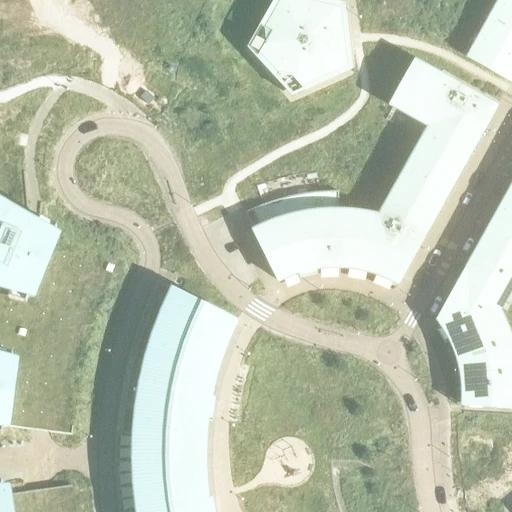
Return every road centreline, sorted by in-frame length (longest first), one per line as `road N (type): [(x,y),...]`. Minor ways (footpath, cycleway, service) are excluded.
road 1 (residential): [(381,361),(282,323),(231,292),(197,253),(148,137),(117,125),(77,136),(63,160),(74,198),(128,219),(150,247),(102,413),(104,511)]
road 2 (residential): [(381,361),(511,136)]
road 3 (residential): [(433,511),(409,393),(381,361)]
